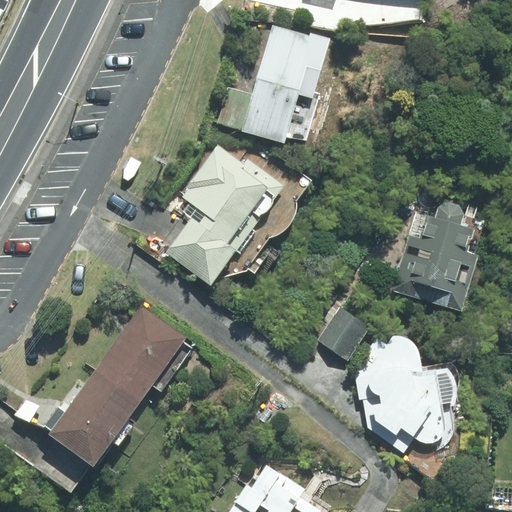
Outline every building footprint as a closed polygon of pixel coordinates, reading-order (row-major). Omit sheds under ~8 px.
[(304,143),(319,94),(301,89),(316,40),(274,27),(253,96),(231,89),(220,125),(241,132),(241,133),(283,147),(286,137),(304,143)] [(211,287),(281,187),(244,160),(240,164),(217,147),(185,189),(187,190),(182,197),(206,215),(200,224),(193,219),(167,254),(211,287)] [(460,212),(453,202),(445,201),(436,206),(433,215),(421,213),(415,236),(407,233),(391,290),(455,308),(472,250),(461,248),(467,224),(457,222),(460,212)] [(154,396),(192,343),(134,302),(38,436),(86,470),(144,389),(154,396)] [(337,308),(313,343),(340,361),(363,326),(337,308)] [(394,332),(393,331),(392,331),(390,332),(388,333),(386,334),(383,335),(381,336),(379,337),(377,338),(375,340),(374,341),(372,343),(370,344),(368,346),(367,348),(365,349),(364,351),(362,353),(361,355),(360,357),(358,359),(357,361),(356,363),(355,365),(355,368),(354,370),(353,372),(353,374),(352,377),(352,379),(352,381),(351,384),(351,386),(351,389),(351,391),(352,393),(352,396),(363,390),(371,401),(356,412),(398,453),(406,440),(425,443),(426,450),(427,448),(429,446),(431,445),(433,443),(434,441),(436,439),(437,437),(439,435),(440,432),(441,430),(442,428),(443,426),(444,424),(445,421),(446,419),(447,416),(448,414),(448,412),(449,409),(449,407),(449,404),(449,402),(450,399),(450,397),(450,394),(449,392),(449,389),(449,387),(449,384),(448,382),(447,379),(447,377),(446,374),(445,372),(444,370),(415,370),(415,369),(415,368),(415,366),(415,365),(415,363),(415,362),(414,360),(414,358),(413,357),(413,355),(412,354),(412,352),(411,351),(410,349),(410,348),(409,347),(408,345),(407,344),(406,343),(405,341),(404,340),(403,339),(402,338),(401,337),(400,336),(398,335),(397,334),(396,333),(394,332)] [(303,487),(262,463),(244,492),(236,487),(220,511),(309,511),(312,508),(296,498),(303,487)] [(509,511),(510,486),(490,486),(490,511),(478,511),(477,511),(509,511)]
